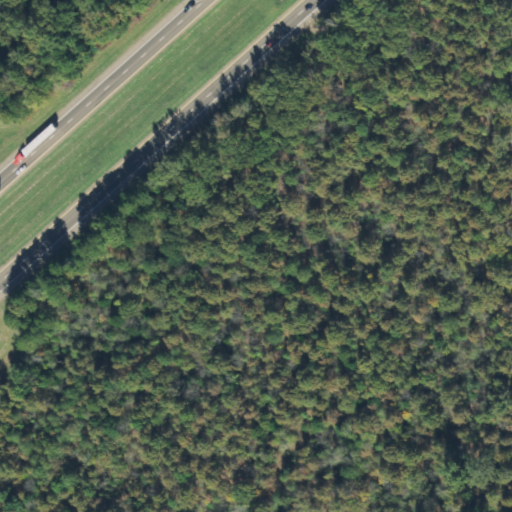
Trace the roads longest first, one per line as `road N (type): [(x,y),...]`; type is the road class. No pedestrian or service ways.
road 1 (motorway): [(0,287),(324,0)]
road 2 (motorway): [(214,0),(0,190)]
